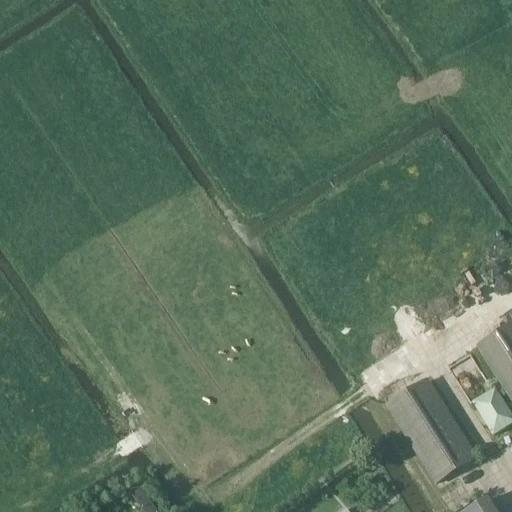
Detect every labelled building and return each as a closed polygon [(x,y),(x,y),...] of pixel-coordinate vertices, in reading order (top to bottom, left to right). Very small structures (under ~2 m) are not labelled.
[(511,326),(476,348),(511,405),(511,326)] [(427,381),(386,407),(435,484),(476,459),(427,381)] [(474,402),(492,436),(511,426),(511,415),(499,389),(474,402)] [(161,511),(147,489),(136,496),(146,511),(161,511)] [(500,511),(491,496),(464,511),(500,511)]
